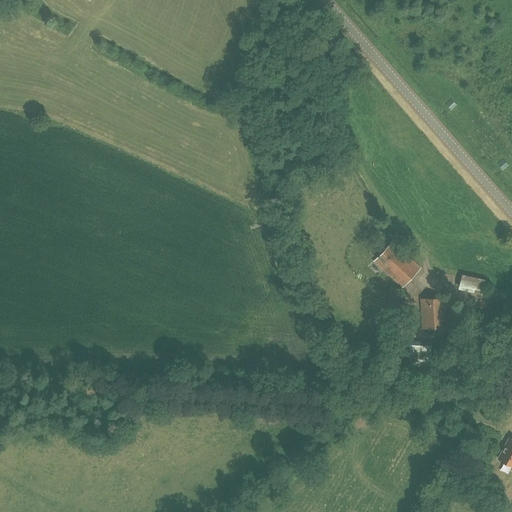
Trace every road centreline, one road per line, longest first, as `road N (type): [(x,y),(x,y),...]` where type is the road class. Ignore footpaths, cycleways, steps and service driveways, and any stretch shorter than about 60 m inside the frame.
road 1 (tertiary): [(511,212),(324,0)]
road 2 (track): [(511,321),(451,364),(396,383),(271,385)]
